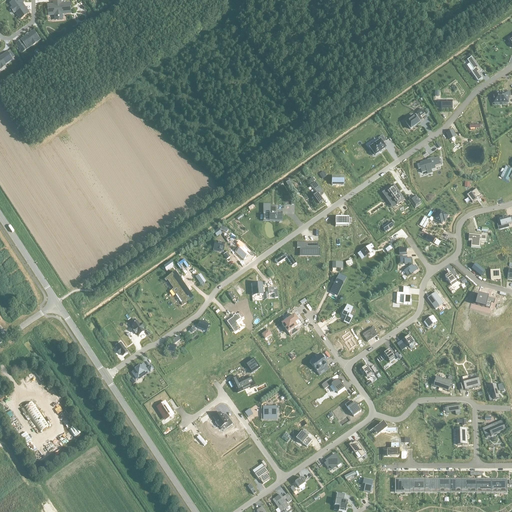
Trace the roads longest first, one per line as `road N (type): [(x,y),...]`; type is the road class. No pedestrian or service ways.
road 1 (residential): [(511,65),(406,156),(105,376)]
road 2 (tertiary): [(195,511),(105,376)]
road 3 (residential): [(434,271),(410,320),(342,365)]
